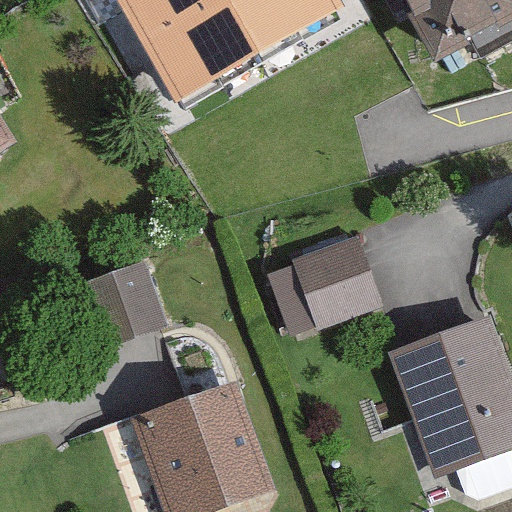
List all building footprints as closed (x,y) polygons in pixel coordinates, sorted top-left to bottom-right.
[(336,10),(329,0),(125,0),(181,98),(336,10)] [(511,0),(408,0),(438,63),(478,47),(496,59),(511,47),(511,0)] [(0,153),(9,147),(0,132),(0,153)] [(300,267),(323,330),(389,307),(366,244),(300,267)] [(166,329),(144,263),(89,281),(111,347),(166,329)] [(407,356),(445,461),(511,436),(511,365),(497,324),(407,356)] [(131,426),(163,511),(199,511),(273,485),(236,386),(131,426)]
